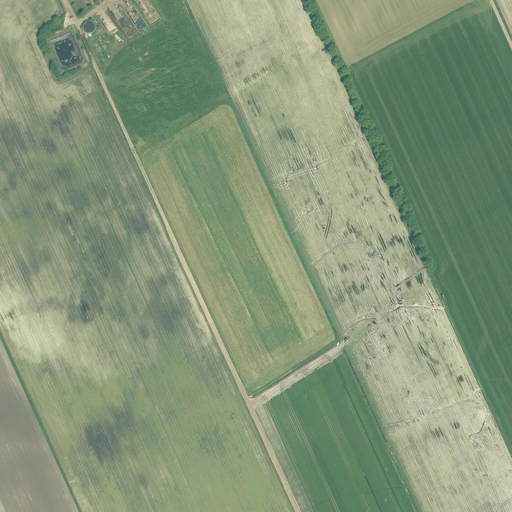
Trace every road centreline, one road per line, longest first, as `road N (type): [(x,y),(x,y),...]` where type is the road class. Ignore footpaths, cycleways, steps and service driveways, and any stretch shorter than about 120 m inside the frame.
road 1 (track): [(60,0),(297,511)]
road 2 (track): [(133,154),(285,58)]
